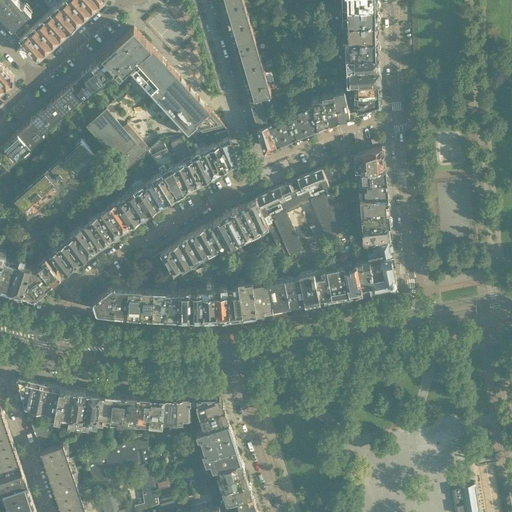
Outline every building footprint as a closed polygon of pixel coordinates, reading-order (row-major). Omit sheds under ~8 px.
[(19,0),(12,0),(0,11),(0,14),(11,27),(22,18),(31,10),(24,2),(22,3),(19,0)] [(0,0),(0,11),(12,0),(0,0)] [(84,16),(70,0),(59,0),(58,2),(76,23),(84,16)] [(92,9),(83,0),(70,0),(84,16),(92,9)] [(99,2),(97,0),(83,0),(92,9),(99,2)] [(284,0),(295,50),(301,49),(290,0),(284,0)] [(244,1),(223,7),(226,17),(247,11),(244,1)] [(76,23),(58,2),(50,9),(68,30),(76,23)] [(259,14),(264,12),(262,3),(256,5),(259,14)] [(377,5),(342,6),(340,7),(340,14),(342,14),(342,22),(378,21),(377,5)] [(68,30),(50,9),(42,15),(61,36),(68,30)] [(247,11),(226,17),(229,27),(250,21),(247,11)] [(61,36),(42,15),(34,22),(52,44),(61,36)] [(22,18),(11,27),(19,36),(27,29),(21,22),(24,20),(22,18)] [(250,21),(229,27),(232,38),(254,32),(250,21)] [(378,21),(342,22),(340,22),(340,29),(342,29),(343,38),(378,37),(378,21)] [(52,44),(34,22),(27,29),(45,50),(52,44)] [(175,25),(163,33),(172,47),(188,35),(179,23),(175,25)] [(265,33),(270,32),(267,23),(262,24),(265,33)] [(199,96),(194,91),(195,90),(190,85),(190,86),(185,81),(186,80),(181,75),(181,76),(138,29),(134,25),(130,28),(102,54),(114,67),(120,74),(125,69),(185,133),(196,123),(202,130),(222,125),(224,123),(224,124),(224,123),(203,101),(204,100),(200,95),(199,96)] [(45,50),(27,29),(19,36),(36,55),(40,55),(45,50)] [(254,32),(232,38),(235,48),(257,42),(254,32)] [(378,37),(343,38),(341,38),(341,45),(343,45),(343,54),(347,54),(378,53),(378,37)] [(267,43),(270,52),(275,50),(273,41),(267,43)] [(257,42),(235,48),(238,58),(260,52),(257,42)] [(260,52),(238,58),(241,69),(263,62),(260,52)] [(378,53),(347,54),(347,61),(346,61),(347,67),(379,65),(378,53)] [(102,54),(91,63),(103,76),(114,67),(102,54)] [(290,91),(279,55),(274,57),(284,92),(290,91)] [(0,59),(0,79),(6,85),(13,78),(14,74),(0,59)] [(263,62),(241,69),(244,79),(266,72),(263,62)] [(91,63),(81,71),(95,87),(105,78),(103,76),(91,63)] [(379,65),(347,67),(348,74),(347,74),(347,80),(353,80),(380,78),(379,65)] [(81,71),(71,81),(82,93),(85,96),(95,87),(81,71)] [(266,72),(244,79),(247,89),(269,83),(266,72)] [(380,78),(353,80),(354,92),(380,91),(380,78)] [(71,81),(61,90),(72,102),(82,93),(71,81)] [(269,83),(247,89),(250,98),(261,96),(271,93),(269,83)] [(333,89),(333,90),(339,117),(349,113),(348,108),(345,92),(344,86),(333,89)] [(61,90),(50,99),(63,113),(73,103),(72,102),(61,90)] [(322,93),(323,95),(328,121),(339,117),(333,90),(322,93)] [(379,103),(381,100),(380,91),(354,92),(354,102),(357,110),(379,103)] [(312,97),(313,101),(317,125),(328,121),(323,95),(312,97)] [(261,96),(250,98),(251,103),(258,125),(268,121),(268,120),(261,96)] [(50,99),(41,107),(53,121),(63,113),(50,99)] [(313,101),(288,111),(297,133),(317,125),(313,101)] [(107,106),(107,105),(86,123),(126,168),(150,147),(127,121),(122,126),(106,107),(107,106)] [(41,107),(30,117),(43,130),(45,129),(46,130),(55,123),(53,121),(41,107)] [(297,133),(288,111),(278,116),(287,137),(297,133)] [(287,137),(278,116),(268,120),(268,121),(269,122),(277,142),(287,137)] [(30,117),(17,129),(31,144),(44,132),(43,130),(30,117)] [(268,121),(258,125),(263,144),(267,146),(277,142),(269,122),(268,121)] [(229,134),(227,127),(214,130),(218,139),(229,134)] [(17,129),(3,141),(17,156),(31,144),(17,129)] [(237,158),(229,134),(218,139),(229,164),(235,161),(237,158)] [(203,178),(191,153),(183,135),(170,141),(179,160),(174,162),(186,187),(187,187),(203,178)] [(65,179),(96,152),(93,149),(93,150),(81,137),(74,143),(76,145),(63,156),(61,154),(21,190),(15,196),(29,212),(59,185),(61,188),(67,182),(65,179)] [(186,187),(174,162),(174,163),(162,137),(149,148),(160,167),(176,193),(187,187),(186,187)] [(229,164),(218,139),(209,144),(220,169),(229,164)] [(3,141),(0,143),(0,156),(7,164),(7,165),(17,156),(3,141)] [(220,169),(209,144),(199,148),(211,174),(220,169)] [(372,147),(351,155),(352,162),(355,162),(355,170),(356,170),(360,170),(386,168),(385,160),(383,158),(382,158),(382,154),(384,151),(384,147),(382,145),(380,145),(372,147)] [(211,174),(199,148),(199,147),(196,149),(197,151),(191,153),(203,178),(211,174)] [(303,245),(286,209),(312,198),(328,234),(349,225),(334,192),(331,184),(321,166),(298,176),(279,185),(256,196),(264,213),(267,221),(269,224),(276,241),(278,245),(282,254),(303,245)] [(151,173),(152,175),(167,199),(176,193),(160,167),(151,173)] [(386,168),(360,170),(356,170),(356,177),(359,177),(359,183),(387,181),(386,168)] [(141,179),(142,181),(157,205),(167,199),(152,175),(150,176),(148,174),(141,179)] [(157,205),(142,181),(133,188),(148,210),(157,205)] [(387,181),(359,183),(360,189),(362,189),(363,196),(388,195),(387,181)] [(148,210),(133,188),(124,194),(139,216),(148,210)] [(139,216),(124,194),(116,199),(131,222),(139,216)] [(389,209),(388,195),(363,196),(360,197),(356,197),(357,211),(362,211),(389,209)] [(256,196),(247,200),(260,228),(269,224),(267,221),(264,213),(256,196)] [(131,222),(116,199),(107,206),(122,228),(131,222)] [(247,200),(238,204),(252,233),(260,228),(247,200)] [(238,204),(231,208),(245,237),(252,233),(238,204)] [(122,228),(107,206),(97,212),(113,234),(122,228)] [(231,208),(222,213),(236,241),(245,237),(231,208)] [(390,222),(389,209),(362,211),(357,211),(356,211),(358,224),(363,224),(389,222),(390,222)] [(113,234),(97,212),(89,218),(104,241),(113,234)] [(222,213),(213,218),(226,242),(228,245),(236,241),(222,213)] [(104,241),(89,218),(81,224),(97,246),(104,241)] [(213,218),(205,223),(217,247),(226,242),(213,218)] [(389,222),(363,224),(364,237),(373,236),(389,235),(390,235),(390,234),(391,231),(391,228),(389,226),(389,222)] [(205,223),(196,228),(208,252),(217,247),(205,223)] [(97,246),(81,224),(72,231),(88,252),(97,246)] [(196,228),(187,234),(199,257),(208,252),(196,228)] [(88,252),(72,231),(69,233),(71,235),(66,239),(80,258),(88,252)] [(187,234),(178,239),(191,263),(199,257),(187,234)] [(389,235),(373,236),(374,241),(374,242),(373,245),(373,250),(368,251),(369,257),(375,286),(393,283),(395,282),(396,281),(396,279),(396,277),(396,276),(394,275),(394,272),(395,272),(394,269),(393,269),(392,265),(395,264),(393,254),(392,254),(391,251),(393,250),(392,242),(389,242),(389,239),(389,235)] [(80,258),(66,239),(64,237),(61,239),(62,242),(58,246),(73,264),(80,258)] [(170,244),(181,266),(182,268),(191,263),(178,239),(170,244)] [(262,250),(278,245),(276,241),(260,247),(262,250)] [(73,264),(58,246),(56,243),(52,245),(55,248),(50,252),(64,271),(73,264)] [(170,244),(160,250),(163,254),(173,271),(181,266),(170,244)] [(160,250),(151,257),(153,261),(163,254),(160,250)] [(5,255),(0,268),(0,284),(10,288),(19,260),(5,255)] [(19,260),(10,288),(22,292),(31,266),(31,264),(24,262),(26,257),(20,255),(19,260)] [(38,265),(38,266),(51,282),(61,274),(54,266),(46,255),(38,261),(38,265)] [(357,260),(357,263),(363,289),(375,286),(369,257),(357,260)] [(226,269),(237,268),(236,261),(225,261),(226,269)] [(329,262),(327,265),(333,295),(350,291),(344,263),(339,264),(338,262),(336,263),(334,261),(329,262)] [(352,261),(344,263),(350,291),(363,289),(357,263),(354,264),(352,261)] [(321,268),(314,269),(320,297),(333,295),(327,265),(321,266),(321,268)] [(51,282),(38,266),(36,268),(31,266),(22,292),(34,295),(51,282)] [(273,306),(268,278),(260,280),(258,266),(251,267),(252,281),(256,309),(273,306)] [(320,297),(314,269),(314,268),(299,270),(305,300),(320,297)] [(290,303),(305,300),(299,270),(289,272),(290,274),(278,277),(268,278),(273,306),(290,303)] [(237,278),(238,283),(241,312),(252,310),(256,309),(252,281),(244,282),(243,277),(237,278)] [(93,299),(96,309),(115,311),(116,285),(114,283),(93,299)] [(232,286),(226,286),(229,313),(241,312),(238,283),(232,283),(232,286)] [(220,287),(214,287),(216,314),(229,313),(226,286),(225,284),(220,284),(220,287)] [(128,285),(116,285),(115,311),(127,312),(128,285)] [(141,286),(128,285),(127,312),(140,313),(141,287),(141,286)] [(208,288),(201,288),(203,315),(216,314),(214,287),(213,285),(207,285),(208,288)] [(178,289),(178,290),(178,315),(190,315),(190,288),(189,286),(185,286),(185,288),(178,289)] [(197,288),(190,288),(190,315),(203,315),(201,288),(201,286),(196,286),(197,288)] [(153,287),(141,287),(140,313),(152,314),(153,287)] [(166,288),(153,287),(152,314),(164,314),(165,289),(166,288)] [(178,290),(165,289),(164,314),(178,315),(178,290)] [(36,378),(19,374),(16,377),(26,404),(31,405),(36,378)] [(36,378),(31,405),(31,407),(43,409),(48,381),(36,378)] [(60,384),(48,381),(43,409),(43,411),(50,413),(50,412),(55,413),(60,384)] [(74,386),(60,384),(55,413),(55,417),(68,419),(74,386)] [(87,388),(74,386),(68,419),(83,422),(87,388)] [(100,390),(87,388),(83,422),(97,424),(97,418),(100,390)] [(105,390),(100,390),(97,418),(101,418),(101,422),(109,422),(112,391),(105,390)] [(125,392),(112,391),(109,422),(119,423),(119,420),(123,420),(123,419),(125,392)] [(138,393),(125,392),(123,419),(136,420),(138,393)] [(151,394),(138,393),(136,420),(149,421),(151,394)] [(164,394),(151,394),(149,421),(162,422),(164,394)] [(177,395),(164,394),(162,422),(168,422),(168,427),(175,428),(175,423),(175,420),(177,420),(177,395)] [(204,395),(191,395),(191,401),(197,401),(196,403),(200,414),(225,407),(223,400),(221,399),(219,394),(204,395)] [(191,395),(177,395),(177,420),(175,420),(175,423),(183,424),(184,418),(190,418),(191,401),(191,395)] [(0,402),(0,467),(20,461),(0,402)] [(225,407),(200,414),(204,427),(229,419),(225,407)] [(204,427),(201,428),(196,429),(198,435),(203,433),(205,440),(233,432),(229,419),(204,427)] [(39,427),(34,429),(38,442),(40,446),(41,448),(54,443),(51,434),(49,428),(41,431),(39,427)] [(233,432),(205,440),(207,447),(202,448),(204,454),(237,444),(233,432)] [(78,435),(72,437),(80,458),(85,456),(78,435)] [(153,473),(147,440),(132,439),(85,455),(94,482),(107,477),(104,467),(108,465),(138,460),(144,501),(134,504),(135,509),(158,502),(156,488),(155,488),(154,482),(153,473)] [(41,448),(62,511),(87,511),(63,440),(54,443),(41,448)] [(237,444),(204,454),(206,460),(213,458),(215,465),(241,457),(237,444)] [(241,457),(215,465),(219,477),(245,469),(241,457)] [(20,461),(0,467),(0,481),(24,473),(21,464),(20,461)] [(245,469),(219,477),(222,488),(249,480),(245,469)] [(24,473),(0,481),(0,486),(1,491),(3,491),(27,482),(24,473)] [(168,479),(158,483),(160,490),(171,487),(168,479)] [(249,480),(222,488),(225,495),(214,498),(216,503),(219,502),(233,498),(238,496),(252,492),(249,480)] [(453,486),(453,487),(457,511),(480,511),(475,480),(470,481),(470,480),(469,480),(469,481),(466,482),(466,481),(465,481),(465,482),(460,483),(460,485),(453,486)] [(33,499),(27,482),(3,491),(9,507),(33,499)] [(110,487),(98,491),(104,510),(109,509),(110,511),(118,508),(110,487)] [(171,490),(160,493),(162,501),(173,498),(171,490)] [(252,492),(238,496),(240,505),(239,505),(241,511),(258,511),(259,511),(252,492)] [(160,503),(162,508),(179,503),(178,497),(160,503)] [(22,511),(36,507),(33,499),(9,507),(10,511),(22,511)] [(221,510),(219,502),(216,503),(213,504),(213,503),(182,511),(241,511),(239,505),(221,510)]
